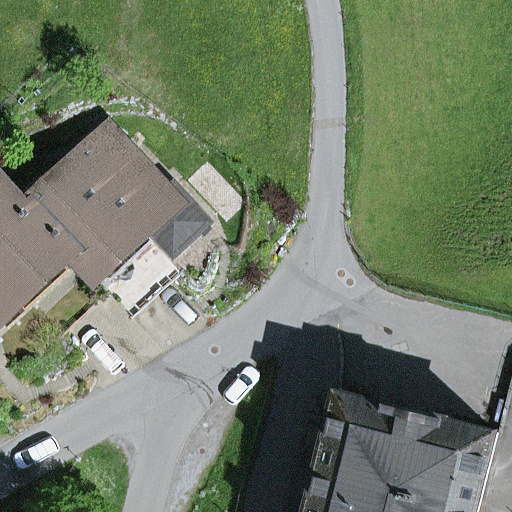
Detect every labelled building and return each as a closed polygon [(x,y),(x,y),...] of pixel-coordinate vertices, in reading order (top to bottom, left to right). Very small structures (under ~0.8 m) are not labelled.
[(166,194),(112,136),(32,210),(69,250),(93,275),(141,231),(147,225),(176,256),(211,224),(175,185),(166,194)] [(0,191),(0,314),(22,294),(69,250),(32,210),(8,184),(0,191)] [(93,275),(107,290),(131,316),(178,272),(141,231),(93,275)] [(22,294),(59,335),(107,290),(93,275),(69,250),(22,294)] [(312,511),(478,511),(498,435),(342,395),(327,452),(312,511)] [(289,511),(312,511),(327,452),(306,447),(289,511)]
